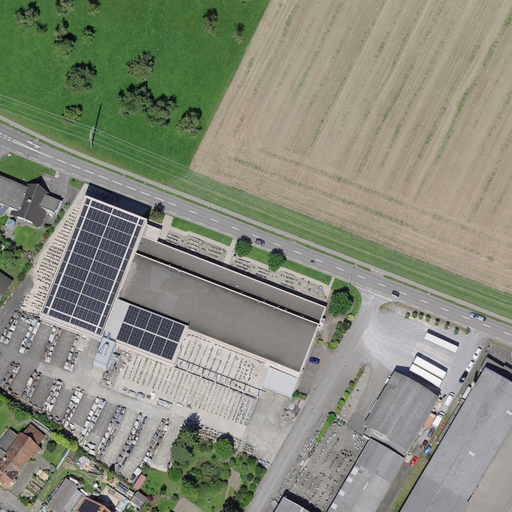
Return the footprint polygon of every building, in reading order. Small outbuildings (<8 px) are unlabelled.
[(27,183),(0,172),(0,200),(18,208),(27,183)] [(41,230),(53,196),(27,186),(15,221),(41,230)] [(0,202),(0,211),(8,213),(10,205),(0,202)] [(145,225),(85,203),(43,319),(103,341),(145,225)] [(71,210),(66,223),(69,224),(66,230),(72,233),(80,214),(71,210)] [(328,310),(143,241),(119,306),(304,375),(328,310)] [(0,300),(12,281),(0,273),(0,300)] [(466,511),(511,431),(511,387),(485,372),(405,511),(466,511)] [(440,399),(395,375),(363,433),(408,458),(440,399)] [(40,450),(22,436),(0,463),(0,486),(6,492),(40,450)] [(375,511),(406,461),(371,441),(329,511),(375,511)] [(53,511),(63,511),(80,487),(67,479),(48,508),(53,511)] [(307,511),(283,498),(274,511),(307,511)] [(102,511),(86,500),(77,511),(102,511)]
